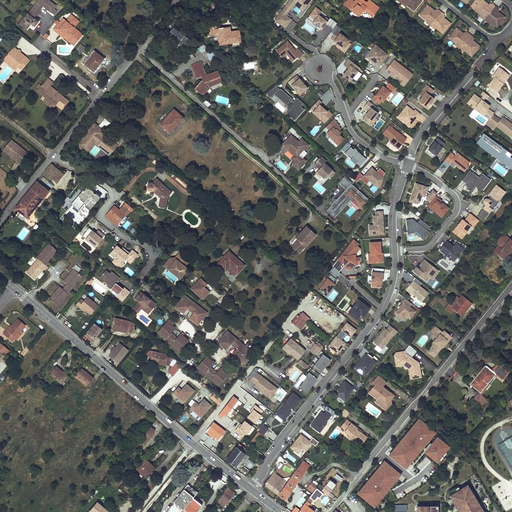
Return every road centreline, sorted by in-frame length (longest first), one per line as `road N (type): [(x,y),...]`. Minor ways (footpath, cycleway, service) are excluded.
road 1 (secondary): [(13,288),(251,489)]
road 2 (residential): [(330,511),(511,285)]
road 3 (residential): [(177,0),(0,221)]
road 4 (residential): [(395,251),(382,311),(251,489)]
road 5 (unknown): [(150,406),(259,269)]
road 6 (residential): [(409,164),(454,194),(458,211),(428,248),(395,251)]
road 7 (residential): [(409,164),(358,138),(326,76)]
